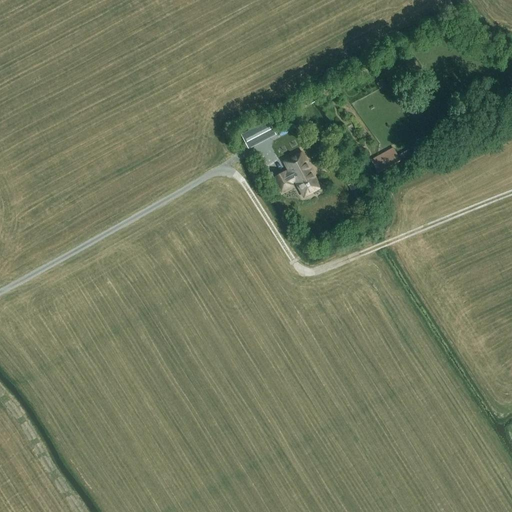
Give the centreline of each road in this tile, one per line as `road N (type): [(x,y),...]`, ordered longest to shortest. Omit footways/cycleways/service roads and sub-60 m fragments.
road 1 (track): [(229,161),(307,276),(511,190)]
road 2 (unclassified): [(0,288),(229,161)]
